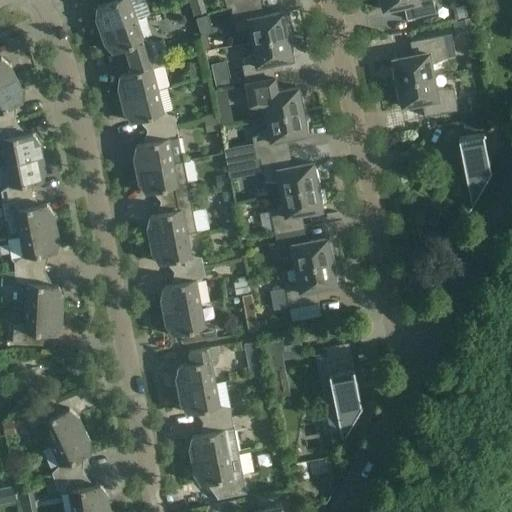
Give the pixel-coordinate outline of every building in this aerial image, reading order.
[(108,0),(109,2),(97,6),(96,19),(100,31),(136,18),(129,0),(108,0)] [(223,0),(227,9),(231,8),(231,7),(255,1),(254,0),(223,0)] [(408,5),(411,19),(435,13),(432,0),(378,0),(380,8),(383,7),(384,10),(408,5)] [(258,17),(255,1),(231,7),(231,8),(235,31),(236,30),(249,31),(252,42),(287,36),(286,33),(290,32),(286,15),(283,16),(283,12),(258,17)] [(205,12),(202,2),(191,5),(194,15),(205,12)] [(467,18),(465,6),(452,8),(454,21),(467,18)] [(143,40),(136,18),(100,31),(104,43),(113,52),(125,48),(128,60),(157,51),(155,42),(143,40)] [(459,32),(473,29),(471,18),(457,21),(459,32)] [(443,35),(414,41),(417,55),(412,56),(393,59),(393,63),(391,63),(393,80),(397,80),(397,83),(433,76),(431,65),(447,57),(455,56),(451,33),(443,35)] [(288,39),(287,36),(252,42),(254,54),(242,59),(241,60),(245,83),(270,78),(267,64),(292,59),(291,56),(294,55),(291,38),(288,39)] [(160,60),(157,51),(128,60),(132,71),(120,75),(118,87),(121,100),(157,90),(152,68),(160,60)] [(0,84),(16,77),(10,65),(1,57),(0,57),(0,84)] [(24,85),(38,83),(35,67),(22,69),(24,85)] [(435,87),(433,76),(397,83),(398,86),(395,87),(399,104),(401,103),(402,107),(426,102),(429,116),(458,110),(453,88),(435,87)] [(21,89),(16,77),(0,84),(0,126),(15,121),(10,107),(22,101),(21,89)] [(273,92),(270,78),(245,83),(250,106),(251,106),(264,106),(266,118),(302,111),(301,108),(304,107),(300,90),(298,91),(297,88),(273,92)] [(163,112),(157,90),(121,100),(124,112),(132,122),(144,119),(146,131),(176,125),(174,116),(163,112)] [(302,114),(302,111),(266,118),(268,129),(251,137),(256,159),(260,158),(284,153),(282,139),(306,135),(306,131),(308,131),(306,114),(302,114)] [(215,117),(207,118),(209,129),(217,128),(215,117)] [(465,131),(482,128),(480,119),(463,122),(465,131)] [(20,135),(15,121),(0,126),(0,140),(1,141),(5,163),(42,156),(40,144),(32,133),(20,135)] [(178,134),(176,125),(146,131),(149,142),(136,145),(134,157),(136,170),(173,163),(183,161),(178,134)] [(469,194),(476,198),(477,198),(491,172),(490,171),(483,133),(458,138),(469,194)] [(287,168),(284,153),(260,158),(264,181),(265,181),(279,182),(281,193),(316,186),(316,183),(319,182),(315,166),(312,166),(312,163),(287,168)] [(44,169),(42,156),(5,163),(9,186),(0,192),(2,201),(32,195),(29,184),(42,181),(44,169)] [(183,161),(173,163),(136,170),(138,182),(145,193),(158,190),(160,202),(189,196),(183,161)] [(226,174),(214,176),(216,190),(228,187),(226,174)] [(317,189),(316,186),(281,193),(283,205),(271,210),(270,210),(274,234),(299,229),(296,215),(321,210),(320,207),(323,206),(320,189),(317,189)] [(18,231),(19,234),(56,227),(53,214),(46,204),(34,206),(32,195),(2,201),(9,233),(18,231)] [(196,231),(189,196),(160,202),(162,213),(150,215),(147,228),(149,240),(186,233),(196,231)] [(58,239),(56,227),(19,234),(23,256),(14,262),(14,271),(44,269),(43,254),(56,252),(58,239)] [(302,243),(299,229),(274,234),(279,257),(280,257),(293,257),(295,269),(331,262),(330,259),(334,258),(330,241),(327,242),(326,238),(302,243)] [(191,256),(186,233),(149,240),(152,253),(159,264),(171,261),(173,272),(203,267),(201,258),(191,256)] [(0,254),(15,254),(14,234),(0,234),(0,254)] [(331,265),(331,262),(295,269),(298,280),(286,286),(284,286),(289,309),(314,304),(311,290),(335,285),(335,282),(337,282),(335,264),(331,265)] [(161,299),(163,311),(200,304),(196,281),(205,276),(203,267),(173,272),(176,284),(163,286),(161,299)] [(24,308),(62,310),(62,297),(58,285),(45,285),(44,269),(14,271),(15,281),(25,285),(24,308)] [(249,293),(247,280),(232,283),(235,295),(249,293)] [(274,288),(276,304),(286,302),(284,286),(274,288)] [(204,327),(200,304),(163,311),(165,324),(172,334),(185,332),(187,343),(217,338),(215,329),(204,327)] [(13,327),(13,334),(12,344),(42,345),(43,334),(55,334),(61,323),(62,310),(24,308),(23,324),(13,327)] [(281,352),(283,352),(280,338),(266,341),(268,354),(268,355),(281,352)] [(246,358),(260,355),(257,341),(244,344),(246,358)] [(339,429),(346,433),(347,434),(362,407),(360,406),(348,343),(324,347),(339,429)] [(218,346),(188,351),(191,363),(178,365),(176,378),(178,390),(215,383),(211,360),(220,355),(218,346)] [(268,354),(266,354),(273,389),(287,387),(282,358),(281,352),(268,355),(268,354)] [(219,406),(215,383),(178,390),(180,403),(187,413),(200,411),(202,422),(231,416),(230,408),(219,406)] [(43,431),(49,444),(84,428),(78,417),(69,408),(57,414),(52,403),(25,416),(29,424),(33,431),(43,431)] [(231,416),(202,422),(204,433),(192,436),(189,448),(192,461),(238,452),(231,416)] [(2,424),(4,435),(5,436),(15,433),(12,421),(2,424)] [(89,440),(84,428),(49,444),(59,465),(51,473),(54,481),(83,472),(78,458),(90,453),(89,440)] [(246,493),(243,478),(238,452),(192,461),(194,473),(201,484),(213,482),(217,499),(246,493)] [(327,460),(310,463),(311,475),(329,473),(327,460)] [(305,462),(296,463),(298,478),(307,476),(305,462)] [(83,472),(54,481),(57,490),(68,492),(71,511),(84,511),(109,508),(107,495),(100,484),(87,487),(83,472)] [(50,492),(57,490),(54,481),(47,484),(50,492)] [(0,505),(15,502),(12,486),(0,488),(0,505)] [(282,511),(281,505),(290,490),(289,489),(255,496),(258,509),(257,510),(257,511),(282,511)] [(194,511),(230,511),(230,499),(194,501),(194,511)]
